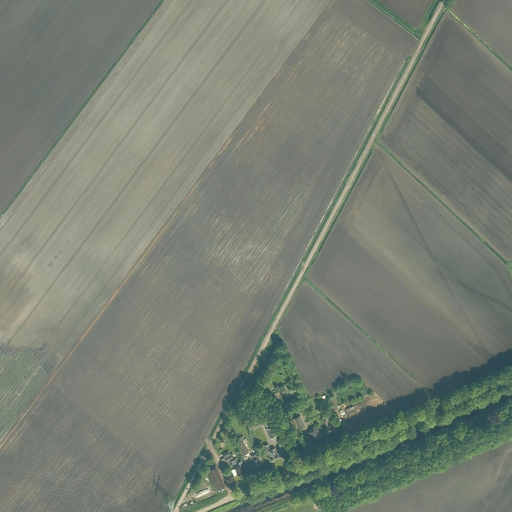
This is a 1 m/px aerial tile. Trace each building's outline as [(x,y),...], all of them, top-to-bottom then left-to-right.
[(328,397),(334,410),(338,409),(332,395),(328,397)] [(301,417),(297,418),(302,428),(306,427),(301,417)] [(325,426),(328,432),(335,429),(333,423),(328,425),(326,419),(323,420),(326,426),(325,426)] [(272,426),(265,429),(269,439),(276,436),(272,426)] [(320,431),(313,426),(308,432),(311,434),(317,439),(321,434),(319,432),(320,431)] [(242,453),(243,455),(248,453),(242,439),(237,442),(238,444),(237,445),(241,454),(242,453)] [(277,452),(276,452),(274,447),(270,449),(267,443),(264,445),(268,455),(267,455),(269,460),(274,458),(273,458),(275,457),(279,456),(277,452)] [(222,454),(225,461),(231,458),(228,450),(222,454)] [(252,459),(255,466),(260,464),(259,461),(261,461),(258,454),(256,454),(256,455),(252,457),(253,459),(252,459)] [(229,460),(232,465),(231,465),(233,468),(234,467),(237,474),(242,471),(238,462),(236,462),(234,458),(229,460)] [(207,470),(215,490),(224,485),(215,466),(207,470)]
